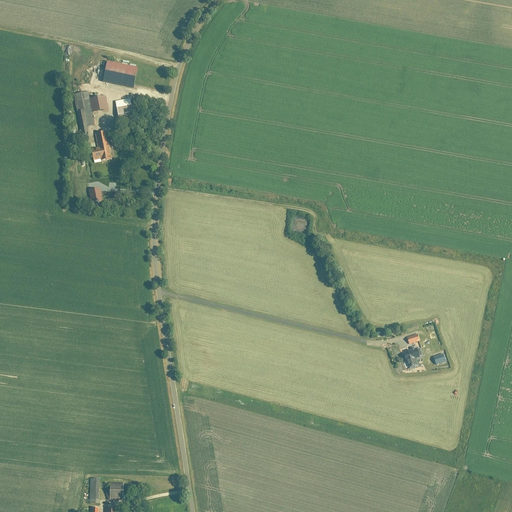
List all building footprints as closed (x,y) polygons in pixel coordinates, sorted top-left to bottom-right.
[(109,62),(103,83),(134,91),(139,69),(109,62)] [(94,125),(93,112),(108,110),(107,98),(91,100),(90,94),(77,96),(81,127),(94,125)] [(131,99),(117,100),(118,122),(133,120),(131,99)] [(110,134),(97,135),(98,150),(93,151),(94,163),(112,161),(110,134)] [(409,338),(411,346),(421,343),(420,336),(409,338)] [(419,350),(406,353),(409,368),(417,366),(416,360),(421,359),(419,350)] [(434,358),(437,366),(447,363),(444,355),(434,358)] [(90,480),(89,504),(97,504),(98,480),(90,480)] [(109,488),(109,499),(123,500),(124,489),(109,488)]
